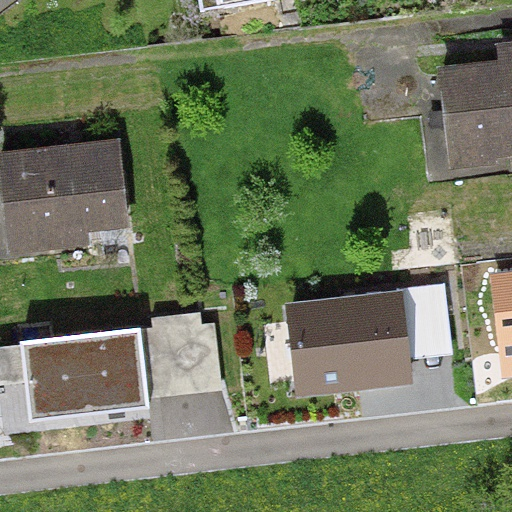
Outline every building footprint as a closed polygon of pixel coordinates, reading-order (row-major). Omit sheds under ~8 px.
[(192,0),(196,17),(293,0),(192,0)] [(511,73),(439,81),(447,160),(511,153),(511,73)] [(103,154),(0,166),(0,196),(5,241),(112,228),(103,154)] [(446,286),(285,303),(295,393),(413,380),(410,357),(453,352),(446,286)] [(153,326),(21,340),(30,420),(153,408),(152,396),(223,388),(216,321),(200,322),(199,312),(152,317),(153,326)]
